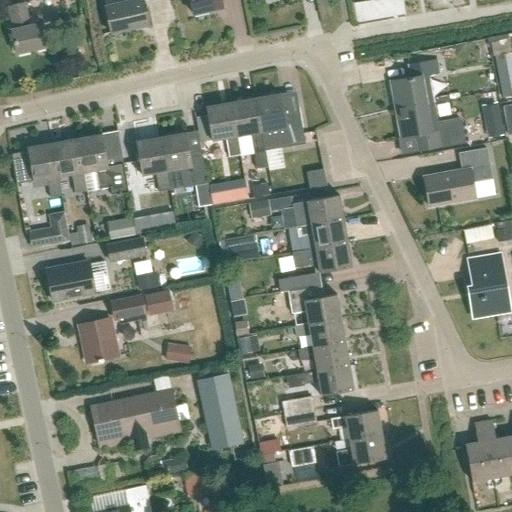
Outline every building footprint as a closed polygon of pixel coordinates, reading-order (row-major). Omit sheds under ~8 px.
[(149,24),(143,0),(145,0),(128,0),(129,1),(106,6),(112,32),(149,24)] [(189,0),(192,15),(222,8),(220,0),(189,0)] [(12,30),(17,53),(48,47),(43,24),(30,27),(25,3),(8,7),(14,30),(12,30)] [(511,52),(494,56),(501,98),(511,95),(511,52)] [(400,81),(390,82),(395,111),(433,103),(428,75),(439,73),(436,60),(409,65),(411,78),(400,81)] [(281,95),(256,99),(261,132),(262,132),(265,152),(305,145),(298,104),(283,107),(281,95)] [(261,132),(256,99),(231,104),(237,137),(250,134),(256,169),(268,167),(265,152),(262,132),(261,132)] [(417,136),(420,151),(465,143),(460,119),(437,123),(433,103),(395,111),(401,139),(417,136)] [(511,103),(502,106),(504,121),(511,119),(511,103)] [(231,104),(206,108),(212,141),(225,139),(229,158),(241,156),(237,137),(231,104)] [(500,119),(485,122),(488,139),(503,136),(500,119)] [(210,205),(207,184),(201,152),(189,154),(186,134),(161,138),(167,171),(180,169),(183,188),(197,186),(200,206),(210,205)] [(107,165),(102,135),(77,140),(83,173),(96,171),(100,190),(111,188),(112,195),(127,192),(122,163),(107,165)] [(161,138),(136,143),(141,176),(155,174),(159,193),(171,191),(167,171),(161,138)] [(58,177),(59,177),(71,175),(75,194),(87,192),(83,173),(77,140),(52,144),(58,177)] [(124,159),(123,140),(113,140),(114,160),(124,159)] [(17,185),(20,184),(47,180),(50,199),(62,196),(59,177),(58,177),(52,144),(27,149),(28,152),(11,155),(17,185)] [(429,207),(476,198),(473,183),(493,179),(487,148),(459,154),(462,171),(424,178),(429,207)] [(226,183),(209,186),(212,204),(213,204),(229,202),(226,183)] [(262,184),(251,185),(253,198),(272,194),(271,184),(262,186),(262,184)] [(292,207),(294,215),(296,226),(296,228),(311,226),(344,220),(339,196),(306,202),(292,205),(292,207)] [(267,200),(249,203),(251,219),(270,216),(267,200)] [(292,207),(280,209),(284,228),(288,228),(296,226),(294,215),(292,207)] [(147,216),(133,218),(136,235),(150,232),(147,216)] [(311,226),(296,228),(297,236),(298,239),(313,236),(315,247),(315,249),(348,244),(344,220),(311,226)] [(87,225),(78,227),(81,243),(90,241),(87,225)] [(41,247),(69,242),(66,226),(38,231),(41,247)] [(296,228),(296,226),(288,228),(292,253),(315,249),(315,247),(313,236),(298,239),(297,236),(296,228)] [(507,229),(498,230),(500,242),(508,241),(507,229)] [(193,232),(187,242),(198,248),(203,237),(193,232)] [(111,262),(149,255),(145,237),(107,244),(111,262)] [(258,242),(230,247),(233,262),(260,257),(258,242)] [(296,268),(318,264),(320,275),(352,269),(348,244),(315,249),(293,253),(296,268)] [(183,259),(186,272),(203,268),(200,255),(183,259)] [(472,288),(467,289),(472,317),(509,311),(500,255),(467,261),(472,288)] [(47,270),(53,301),(95,293),(89,262),(47,270)] [(154,272),(137,275),(140,290),(157,287),(154,272)] [(280,293),(288,292),(316,287),(314,276),(278,282),(280,293)] [(240,286),(227,288),(230,300),(243,297),(240,286)] [(324,297),(322,286),(316,287),(288,292),(292,315),(307,312),(309,325),(342,319),(337,295),(324,297)] [(170,289),(146,295),(150,315),(175,310),(170,289)] [(114,301),(118,320),(146,314),(142,295),(114,301)] [(83,318),(106,313),(103,302),(80,308),(83,318)] [(80,325),(88,364),(99,361),(99,363),(105,361),(104,360),(119,357),(111,318),(80,325)] [(309,325),(294,327),(296,338),(311,336),(313,348),(313,349),(346,343),(342,319),(309,325)] [(245,322),(234,324),(237,335),(247,333),(245,322)] [(248,337),(237,339),(241,354),(251,352),(248,337)] [(313,349),(313,348),(298,351),(300,361),(315,359),(317,372),(318,373),(350,367),(346,343),(313,349)] [(178,345),(176,362),(187,363),(189,347),(178,345)] [(261,364),(249,366),(251,378),(263,376),(261,364)] [(322,396),(354,391),(350,367),(318,373),(317,372),(303,375),(305,385),(319,382),(322,396)] [(214,449),(242,443),(227,375),(199,381),(214,449)] [(171,390),(154,394),(92,408),(99,441),(101,449),(132,442),(133,450),(149,447),(147,439),(180,431),(171,390)] [(283,401),(285,415),(316,410),(314,396),(283,401)] [(316,410),(285,415),(287,427),(319,422),(316,410)] [(333,430),(348,428),(350,440),(350,441),(382,435),(378,411),(344,417),(345,417),(331,420),(333,430)] [(471,482),(511,474),(511,469),(506,437),(495,439),(492,421),(474,424),(477,443),(464,445),(471,482)] [(387,460),(382,435),(350,441),(350,440),(335,443),(337,453),(339,468),(354,465),(387,460)] [(278,439),(259,443),(261,454),(273,452),(280,451),(278,439)] [(314,447),(291,451),(294,467),(317,463),(314,447)] [(273,452),(261,454),(263,465),(275,463),(273,452)] [(209,469),(184,474),(188,495),(213,491),(209,469)] [(151,511),(146,486),(125,490),(128,505),(96,511),(151,511)]
